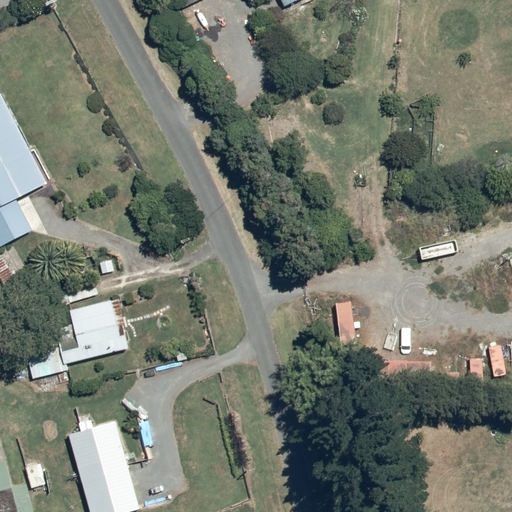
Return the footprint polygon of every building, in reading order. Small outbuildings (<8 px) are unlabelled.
[(197,0),(167,0),(173,11),(197,0)] [(36,145),(30,148),(0,90),(0,246),(33,229),(17,199),(38,188),(54,180),(36,145)] [(80,346),(62,350),(60,343),(26,351),(33,379),(67,370),(65,364),(126,349),(114,299),(71,309),(80,346)] [(78,421),(80,431),(71,434),(92,511),(128,511),(141,509),(118,421),(96,427),(94,417),(78,421)] [(41,459),(26,463),(32,487),(47,483),(41,459)]
